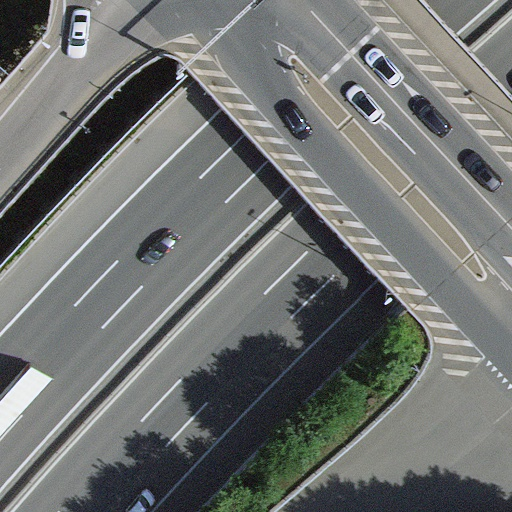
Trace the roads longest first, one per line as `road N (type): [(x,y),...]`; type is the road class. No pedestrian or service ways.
road 1 (motorway): [(85,511),(301,282),(511,90)]
road 2 (motorway): [(420,0),(112,293),(0,415)]
road 3 (secondary): [(248,59),(511,350)]
road 4 (secondary): [(511,228),(351,54)]
road 5 (motorway): [(98,55),(0,166)]
